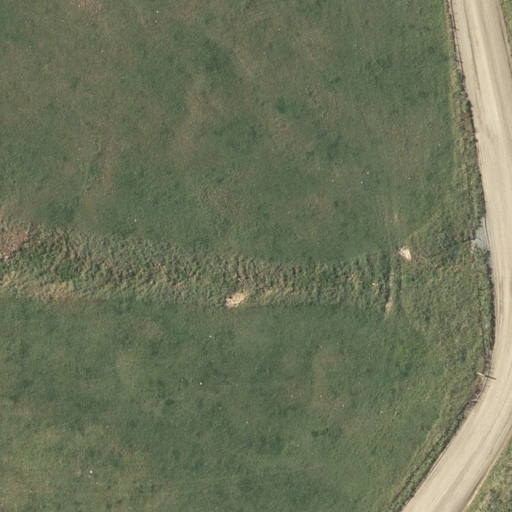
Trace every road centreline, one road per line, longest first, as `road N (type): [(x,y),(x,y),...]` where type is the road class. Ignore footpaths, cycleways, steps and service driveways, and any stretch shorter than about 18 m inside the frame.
road 1 (residential): [(476,0),(511,160)]
road 2 (residential): [(511,374),(500,409),(435,511)]
